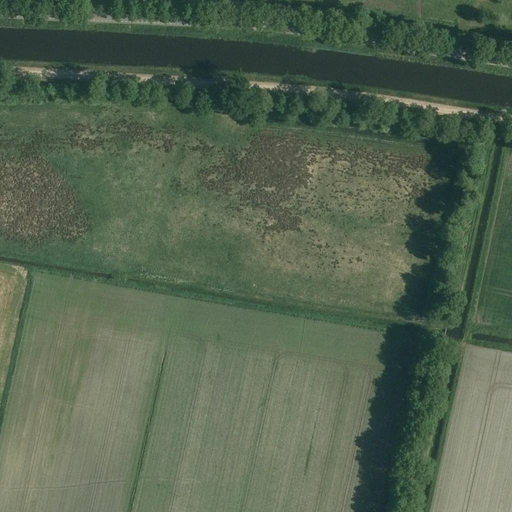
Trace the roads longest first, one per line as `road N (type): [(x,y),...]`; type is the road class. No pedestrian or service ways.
road 1 (tertiary): [(511,62),(280,29),(0,13)]
road 2 (track): [(511,120),(214,83),(0,72)]
